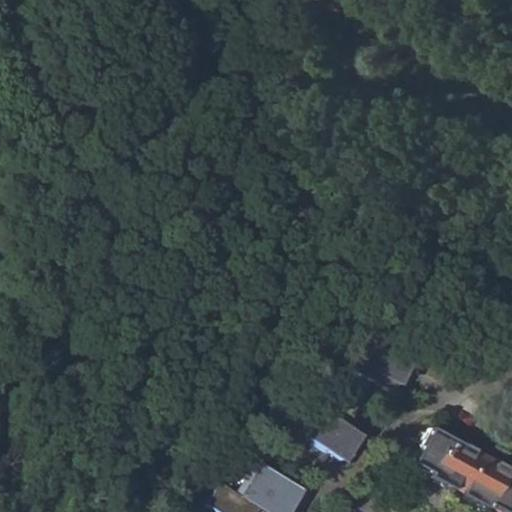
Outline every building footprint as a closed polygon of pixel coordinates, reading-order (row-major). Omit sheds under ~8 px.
[(511,340),(499,362),(511,369),(511,340)] [(405,368),(354,344),(339,373),(341,374),(324,410),(327,412),(341,418),(345,420),(362,384),(391,398),(405,368)] [(310,408),(292,435),(340,467),(358,440),(337,426),(325,418),(310,408)] [(325,418),(337,426),(341,418),(327,412),(325,418)] [(508,511),(511,505),(511,474),(429,430),(411,466),(429,475),(428,479),(452,492),(454,489),(464,494),(462,497),(487,511),(488,507),(497,511),(508,511)] [(283,511),(293,496),(280,489),(283,485),(272,479),(270,483),(251,471),(234,499),(216,488),(203,510),(207,511),(283,511)]
